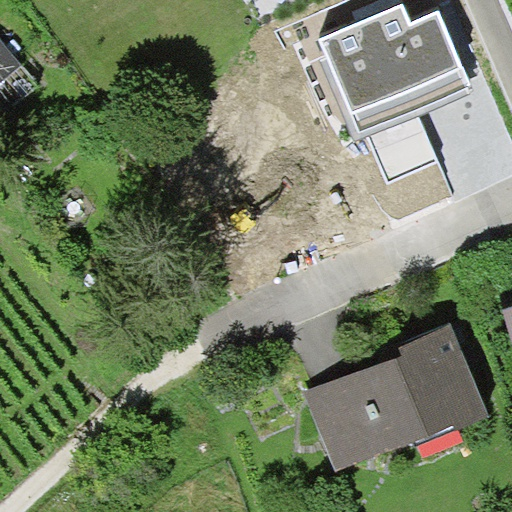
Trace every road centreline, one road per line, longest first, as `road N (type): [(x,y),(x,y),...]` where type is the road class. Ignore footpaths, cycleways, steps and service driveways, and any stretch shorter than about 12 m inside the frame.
road 1 (track): [(237,313),(6,511)]
road 2 (residential): [(237,313),(511,189)]
